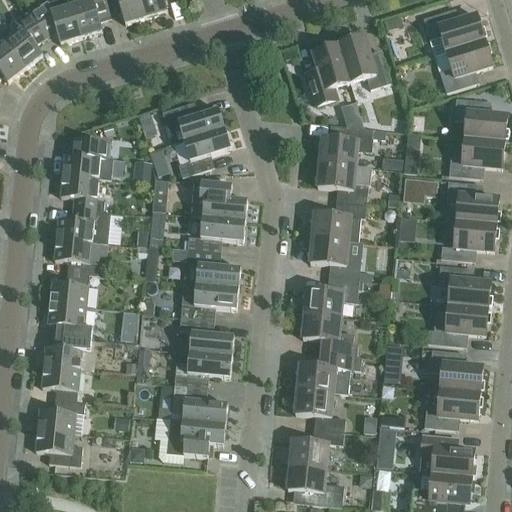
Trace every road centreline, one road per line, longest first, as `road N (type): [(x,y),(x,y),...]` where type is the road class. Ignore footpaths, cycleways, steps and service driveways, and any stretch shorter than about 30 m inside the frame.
road 1 (residential): [(213,38),(269,182),(244,511)]
road 2 (residential): [(213,38),(65,82),(41,98),(28,126),(8,329)]
road 3 (residential): [(493,511),(511,321)]
road 4 (residential): [(339,0),(213,38)]
